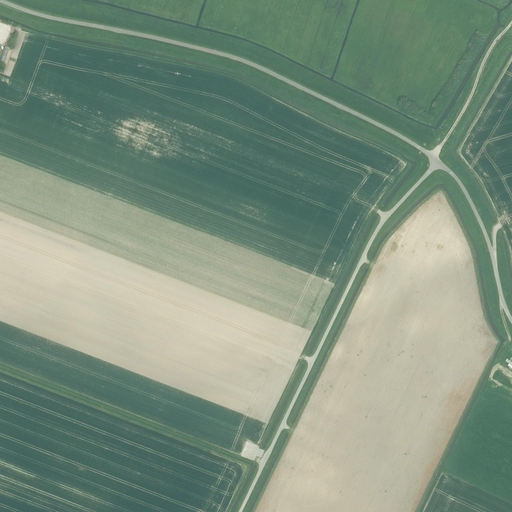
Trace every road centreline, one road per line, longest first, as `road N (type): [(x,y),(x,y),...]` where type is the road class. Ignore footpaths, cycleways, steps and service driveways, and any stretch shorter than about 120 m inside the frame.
road 1 (unclassified): [(434,159),(239,59),(0,1)]
road 2 (unclassified): [(240,511),(374,234),(434,159)]
road 3 (unclassified): [(511,320),(470,200),(434,159)]
